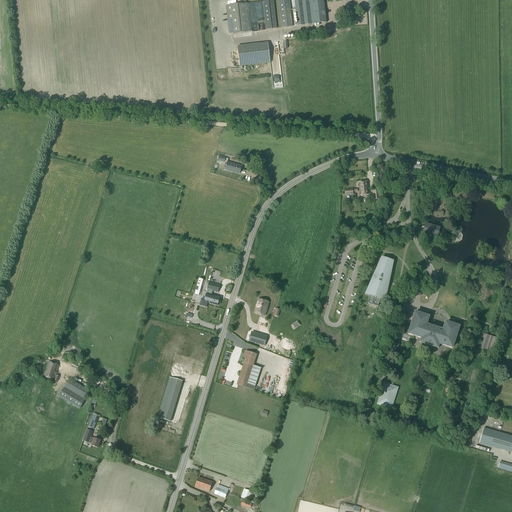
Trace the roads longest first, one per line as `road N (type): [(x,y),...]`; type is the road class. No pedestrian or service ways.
road 1 (tertiary): [(168,511),(257,217),(310,171),(378,156)]
road 2 (track): [(48,109),(378,137)]
road 3 (tertiary): [(378,156),(369,0)]
road 4 (tertiary): [(511,182),(378,156)]
